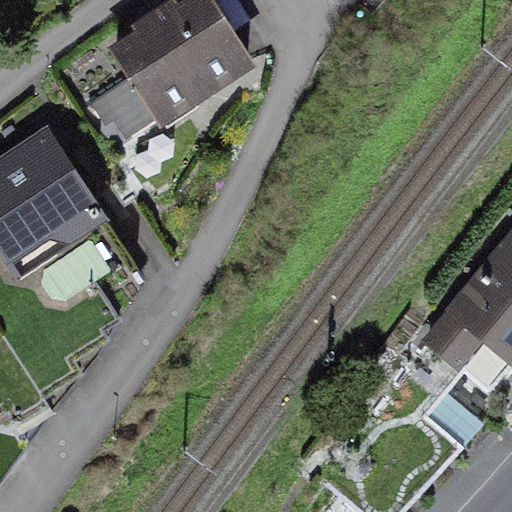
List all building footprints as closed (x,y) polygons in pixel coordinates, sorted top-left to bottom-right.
[(201,0),(200,0),(119,52),(162,120),(245,67),(201,0)] [(120,133),(151,121),(135,80),(103,93),(120,133)] [(45,142),(0,171),(0,237),(18,265),(93,217),(45,142)] [(511,244),(432,343),(458,365),(482,336),(511,360),(511,244)] [(437,390),(458,365),(432,343),(326,471),(375,511),(395,511),(472,419),(437,390)]
